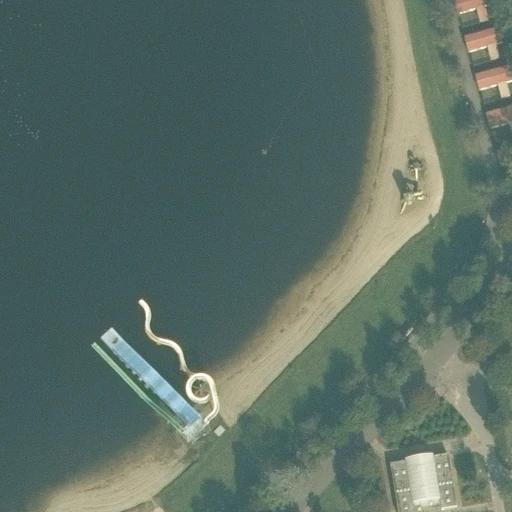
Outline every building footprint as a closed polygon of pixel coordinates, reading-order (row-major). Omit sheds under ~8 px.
[(452,0),(456,15),(475,11),(478,22),(487,20),(482,0),(452,0)] [(487,50),(488,62),(502,60),(497,30),(463,35),(466,53),(487,50)] [(497,87),(500,100),(510,97),(503,68),(474,75),(478,91),(497,87)] [(511,105),(483,114),(488,132),(511,125),(511,105)] [(511,315),(496,317),(497,333),(511,332),(511,315)] [(397,511),(441,511),(456,508),(448,459),(390,468),(397,511)]
